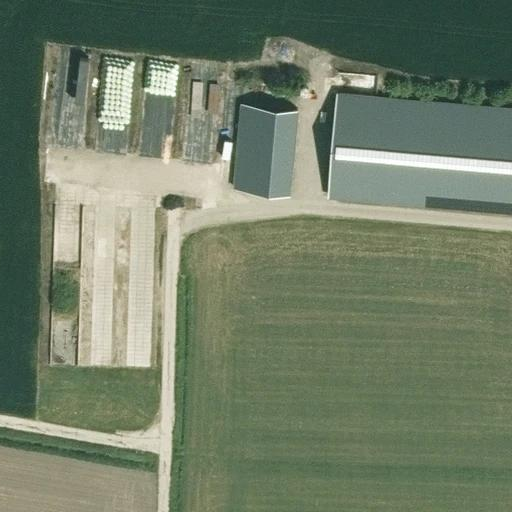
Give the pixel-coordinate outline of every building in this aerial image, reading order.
[(12,80),(64,85),(66,67),(14,62),(12,80)] [(511,108),(337,93),(329,197),(511,212),(511,108)] [(241,103),(234,189),(291,195),(299,108),(241,103)] [(59,177),(61,154),(41,153),(39,176),(59,177)] [(111,203),(89,203),(91,316),(113,315),(111,203)] [(46,361),(72,362),(74,225),(48,225),(46,361)] [(120,315),(148,316),(149,233),(127,233),(127,261),(120,261),(120,315)] [(149,359),(148,340),(119,341),(120,361),(149,359)] [(134,422),(138,410),(120,404),(116,416),(134,422)]
